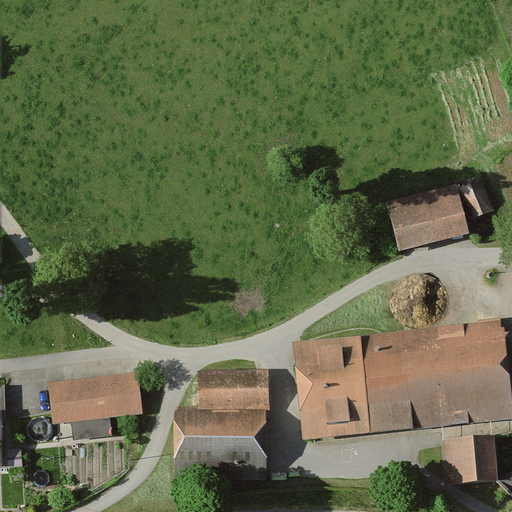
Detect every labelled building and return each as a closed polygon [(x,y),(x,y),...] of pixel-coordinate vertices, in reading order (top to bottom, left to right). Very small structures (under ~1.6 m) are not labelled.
[(481,180),(462,189),(475,217),(494,208),(481,180)] [(469,235),(456,185),(388,204),(401,253),(469,235)] [(363,349),(298,357),(310,454),(511,430),(511,343),(506,344),(504,326),(480,328),(480,331),(363,344),(363,349)] [(270,378),(199,380),(200,413),(177,414),(179,487),(271,485),(270,422),(272,422),(270,378)] [(140,384),(52,393),(55,432),(144,423),(140,384)] [(492,439),(443,443),(445,484),(496,481),(492,439)]
